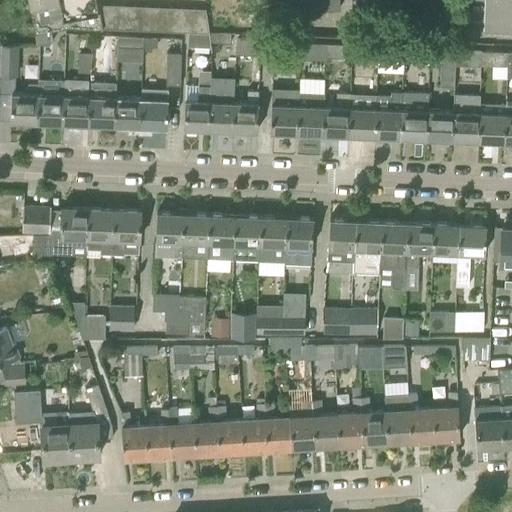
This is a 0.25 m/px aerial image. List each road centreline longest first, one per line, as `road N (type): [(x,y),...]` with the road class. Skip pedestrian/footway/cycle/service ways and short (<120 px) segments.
road 1 (residential): [(0,157),(511,186)]
road 2 (residential): [(75,511),(418,486)]
